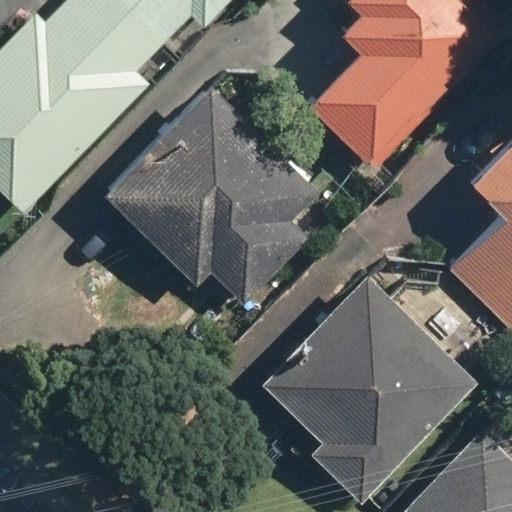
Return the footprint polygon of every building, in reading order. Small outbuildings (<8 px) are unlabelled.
[(63,0),(48,16),(36,5),(0,42),(0,184),(25,208),(150,79),(136,66),(190,9),(204,22),(224,0),(63,0)] [(356,46),(306,91),(364,155),(511,22),(511,21),(493,0),(344,0),(353,10),(337,25),(356,46)] [(244,299),(311,232),(294,215),(322,187),(210,76),(104,182),(202,279),(213,268),(244,299)] [(511,325),(511,128),(465,178),(497,207),(445,262),(511,325)] [(317,433),(308,443),(363,496),(478,377),(362,266),(256,375),(317,433)] [(511,511),(511,444),(483,415),(387,511),(511,511)]
